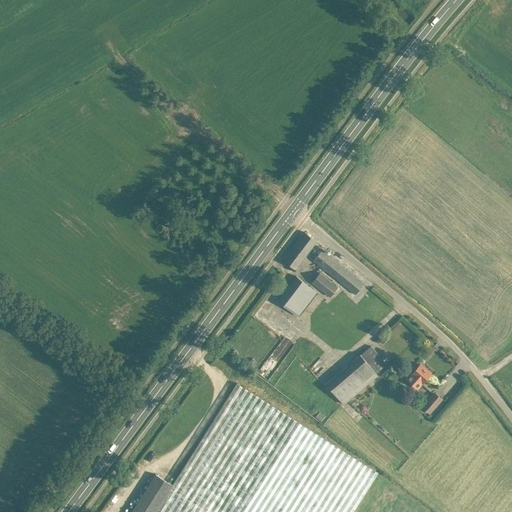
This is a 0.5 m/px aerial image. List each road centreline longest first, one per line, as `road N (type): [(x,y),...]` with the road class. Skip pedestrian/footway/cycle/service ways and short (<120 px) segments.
road 1 (secondary): [(68,511),(293,209)]
road 2 (unclassified): [(511,416),(461,353),(293,209)]
road 3 (secondary): [(293,209),(455,0)]
